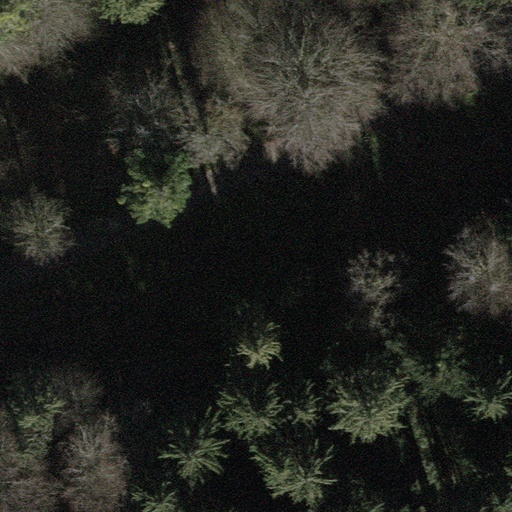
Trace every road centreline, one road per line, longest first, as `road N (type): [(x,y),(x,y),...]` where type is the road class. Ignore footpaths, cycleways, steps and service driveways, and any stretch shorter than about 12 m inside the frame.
road 1 (track): [(0,293),(162,232),(511,30)]
road 2 (track): [(292,511),(162,232)]
